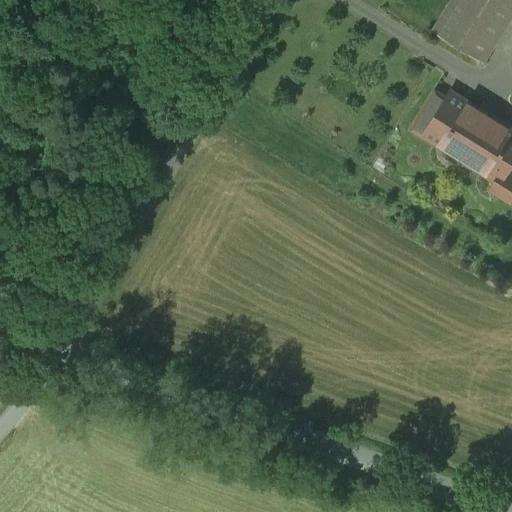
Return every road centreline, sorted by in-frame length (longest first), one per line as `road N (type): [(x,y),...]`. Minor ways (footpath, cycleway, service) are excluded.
road 1 (residential): [(500,511),(63,355)]
road 2 (unclassified): [(266,0),(74,301),(63,355)]
